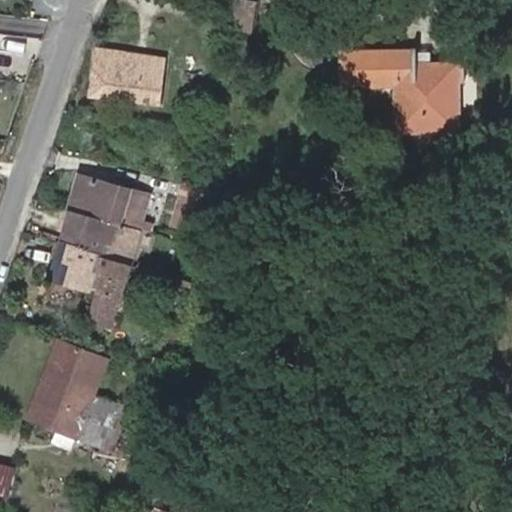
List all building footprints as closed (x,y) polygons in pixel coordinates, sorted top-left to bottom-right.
[(232,36),(249,38),(253,8),(237,5),(232,36)] [(157,112),(162,64),(94,54),(89,103),(157,112)] [(440,94),(455,95),(461,92),(461,74),(428,72),(414,72),(414,57),(340,55),(339,90),(361,91),(393,92),(392,123),(392,140),(455,142),(455,122),(451,122),(448,122),(439,121),(440,94)] [(427,58),(414,57),(414,72),(428,72),(427,58)] [(451,122),(455,122),(455,95),(440,94),(439,121),(448,122),(451,122)] [(222,166),(229,142),(196,136),(191,156),(222,166)] [(72,216),(137,238),(146,206),(81,184),(72,216)] [(126,279),(137,238),(72,216),(60,256),(126,279)] [(110,338),(126,279),(60,256),(53,279),(91,292),(80,329),(110,338)] [(314,264),(313,274),(343,279),(344,268),(314,264)] [(311,294),(341,298),(343,279),(313,274),(311,294)] [(340,307),(341,298),(311,294),(310,304),(340,307)] [(79,402),(91,407),(105,369),(57,350),(38,401),(73,417),(79,402)] [(141,430),(91,407),(79,402),(73,417),(38,401),(29,426),(128,469),(141,430)] [(0,511),(9,483),(0,479),(0,511)]
